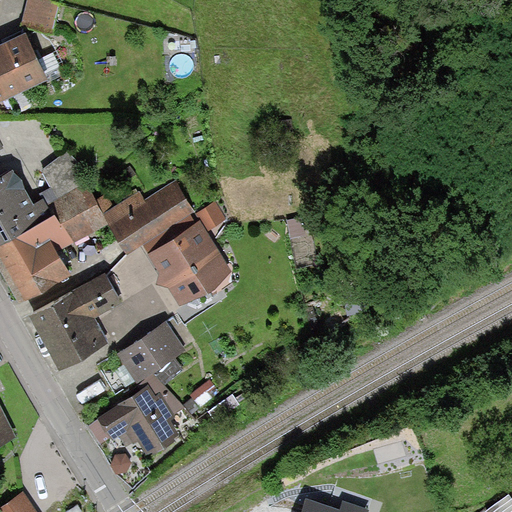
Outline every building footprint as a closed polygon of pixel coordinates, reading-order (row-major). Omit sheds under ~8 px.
[(61,2),(52,0),(27,0),(22,24),(53,32),(61,2)] [(0,43),(0,64),(12,90),(48,73),(28,31),(0,43)] [(0,95),(12,90),(0,64),(0,95)] [(43,167),(58,194),(86,179),(71,151),(43,167)] [(0,178),(0,241),(41,219),(52,212),(46,201),(44,197),(32,204),(13,171),(0,178)] [(52,212),(41,219),(56,247),(108,219),(86,179),(58,194),(46,201),(52,212)] [(192,211),(177,184),(145,202),(140,193),(107,211),(127,247),(192,211)] [(215,203),(201,211),(213,228),(226,220),(215,203)] [(69,270),(56,247),(41,219),(0,241),(0,254),(22,295),(69,270)] [(226,263),(201,221),(155,248),(166,267),(165,276),(174,278),(183,295),(197,287),(212,291),(212,271),(226,263)] [(110,272),(33,311),(62,367),(108,343),(93,314),(124,298),(110,272)] [(369,288),(347,290),(349,307),(370,304),(369,288)] [(123,351),(139,377),(153,368),(186,347),(169,321),(123,351)] [(229,326),(215,334),(221,345),(235,337),(229,326)] [(184,403),(153,368),(139,377),(146,387),(103,413),(116,434),(130,425),(135,434),(140,431),(150,447),(175,431),(167,416),(184,403)] [(228,389),(216,374),(195,390),(197,393),(190,398),(199,411),(228,389)] [(108,389),(101,378),(76,392),(82,403),(108,389)] [(0,406),(0,442),(14,436),(0,406)] [(134,462),(126,450),(111,460),(119,473),(134,462)] [(37,511),(24,491),(0,506),(0,511),(37,511)] [(68,511),(82,504),(76,494),(63,502),(68,511)] [(511,511),(511,500),(508,494),(484,511),(511,511)] [(342,510),(310,499),(305,511),(367,511),(368,510),(345,502),(342,510)]
